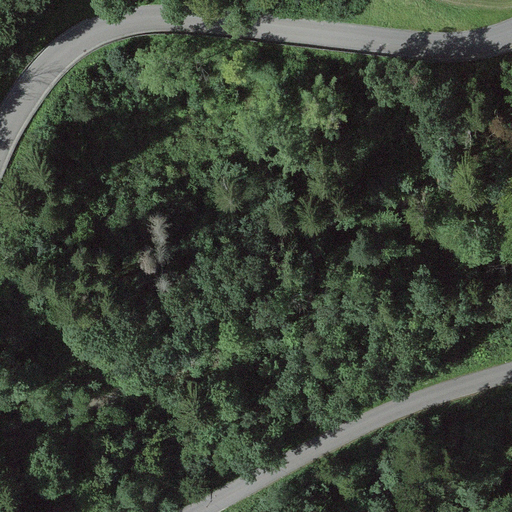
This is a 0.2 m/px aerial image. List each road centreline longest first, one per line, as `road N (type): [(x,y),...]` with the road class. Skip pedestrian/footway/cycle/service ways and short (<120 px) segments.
road 1 (unclassified): [(0,140),(32,78),(73,40),(110,25),(155,16),(230,19),(406,44),(470,45),(511,33)]
road 2 (unclassified): [(511,370),(457,382),(332,433),(190,511)]
